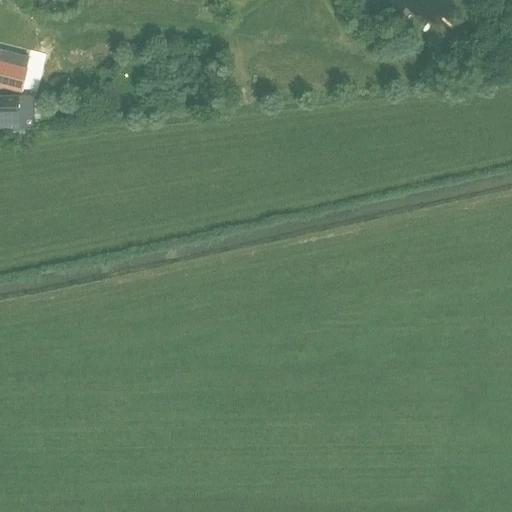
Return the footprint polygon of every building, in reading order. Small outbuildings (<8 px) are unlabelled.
[(0,60),(26,68),(29,57),(0,49),(0,60)] [(0,86),(20,92),(27,68),(26,68),(0,60),(0,86)] [(40,71),(27,68),(20,92),(33,95),(34,96),(40,71)] [(18,96),(0,95),(0,127),(18,127),(18,96)] [(33,95),(18,96),(18,127),(18,128),(33,128),(33,95)]
